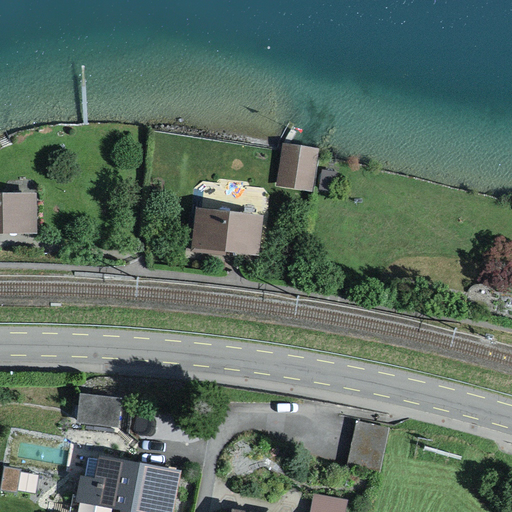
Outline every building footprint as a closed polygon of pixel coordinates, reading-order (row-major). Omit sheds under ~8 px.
[(280,183),(309,187),(315,154),(285,149),(280,183)] [(195,211),(259,213),(260,182),(196,180),(195,211)] [(0,232),(2,232),(2,227),(34,227),(33,200),(0,200),(0,232)] [(225,250),(225,245),(256,249),(259,222),(198,215),(194,250),(217,253),(218,249),(225,250)] [(82,396),(79,421),(116,425),(119,400),(82,396)] [(358,422),(355,438),(383,444),(387,428),(358,422)] [(355,438),(351,454),(380,460),(383,444),(355,438)] [(87,454),(82,476),(95,478),(99,457),(87,454)] [(348,469),(377,475),(380,460),(351,454),(348,469)] [(139,510),(138,511),(168,511),(175,474),(102,460),(97,483),(83,480),(80,499),(139,510)] [(313,511),(341,511),(343,501),(317,496),(313,511)]
